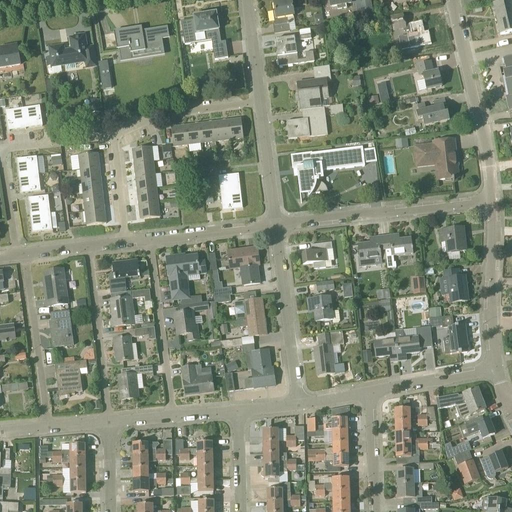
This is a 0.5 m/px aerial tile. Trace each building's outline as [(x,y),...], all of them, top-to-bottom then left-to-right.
[(346,8),(346,5),(351,5),(351,4),(360,2),(359,0),(329,0),(331,7),(337,7),(337,10),(346,8)] [(511,0),(493,5),(496,19),(511,16),(511,0)] [(274,35),(284,33),(289,32),(287,17),(294,16),(291,1),(274,4),(275,12),(273,12),(275,25),(273,26),(274,35)] [(219,38),(218,31),(219,31),(216,13),(194,17),(197,35),(211,33),(213,39),(211,40),(212,48),(216,48),(226,46),(225,38),(219,38)] [(323,24),(322,15),(314,16),(315,24),(323,24)] [(406,26),(403,15),(390,18),(393,31),(403,29),(404,32),(409,31),(409,34),(411,33),(412,35),(407,36),(408,39),(405,40),(404,38),(399,40),(402,51),(410,49),(431,45),(429,32),(425,33),(422,22),(410,25),(406,26)] [(511,16),(496,19),(500,36),(511,33),(511,16)] [(135,29),(115,32),(115,33),(120,60),(132,58),(132,53),(160,49),(159,38),(168,36),(167,27),(136,33),(135,29)] [(47,67),(51,66),(51,67),(52,69),(61,68),(65,67),(66,70),(76,69),(75,66),(85,64),(86,70),(96,68),(94,47),(87,48),(87,47),(85,37),(71,39),(73,51),(64,52),(63,47),(50,49),(51,57),(50,57),(45,58),(47,67)] [(298,61),(295,38),(275,40),(279,67),(314,62),(313,53),(305,54),(306,60),(298,61)] [(0,68),(20,65),(17,46),(6,48),(6,51),(0,51),(0,68)] [(511,58),(503,60),(505,68),(506,73),(503,73),(504,78),(502,79),(503,85),(505,84),(508,98),(506,98),(509,111),(511,110),(511,58)] [(107,62),(98,63),(102,90),(112,89),(107,62)] [(433,73),(430,62),(417,66),(419,72),(423,71),(427,91),(442,87),(438,72),(433,73)] [(302,111),(322,109),(321,100),(329,99),(327,83),(331,83),(330,67),(323,68),(313,69),(315,82),(297,84),(300,111),(302,111)] [(380,68),(371,69),(372,76),(381,75),(380,68)] [(424,127),(449,121),(448,113),(445,114),(443,107),(446,107),(444,100),(433,102),(435,109),(426,111),(424,104),(417,106),(418,113),(416,114),(417,121),(422,120),(424,127)] [(90,115),(102,113),(100,101),(88,103),(90,115)] [(42,127),(39,106),(39,108),(23,110),(23,109),(26,130),(26,128),(42,126),(42,127)] [(330,109),(332,116),(343,115),(343,106),(330,108),(330,109)] [(26,130),(23,109),(22,109),(22,110),(7,113),(6,111),(9,132),(10,132),(9,131),(25,128),(25,130),(26,130)] [(328,136),(325,109),(324,109),(322,109),(302,111),(303,121),(287,123),(289,140),(310,138),(328,136)] [(229,141),(243,139),(241,120),(227,121),(229,141)] [(213,123),(215,143),(226,141),(229,141),(227,121),(213,123)] [(201,144),(215,143),(213,123),(199,125),(201,144)] [(188,146),(201,144),(199,125),(185,126),(188,146)] [(173,148),(188,146),(185,126),(171,128),(173,148)] [(458,179),(454,141),(432,143),(432,145),(413,147),(416,169),(436,167),(438,181),(452,179),(453,182),(454,182),(454,179),(458,179)] [(134,165),(153,162),(152,148),(132,150),(134,165)] [(362,151),(362,149),(312,155),(312,154),(291,156),(292,170),(297,170),(300,196),(312,195),(320,194),(320,193),(319,183),(319,182),(319,180),(324,180),(323,172),(365,168),(364,164),(362,151)] [(80,171),(100,169),(98,154),(78,157),(80,171)] [(61,157),(51,158),(52,166),(62,165),(61,157)] [(38,175),(36,159),(37,159),(37,158),(16,160),(16,161),(18,161),(20,177),(18,177),(39,175),(39,174),(38,175)] [(136,179),(155,176),(153,162),(134,165),(136,179)] [(82,185),(101,182),(100,169),(80,171),(82,185)] [(40,191),(38,175),(39,175),(18,177),(20,177),(21,193),(20,193),(20,194),(41,192),(41,191),(40,191)] [(240,192),(238,176),(239,176),(239,175),(218,178),(220,178),(221,194),(220,194),(241,192),(240,192)] [(137,192),(157,190),(155,176),(136,179),(137,192)] [(83,199),(103,196),(101,182),(82,185),(83,199)] [(139,206),(158,204),(157,190),(137,192),(139,206)] [(242,208),(240,193),(241,192),(220,194),(220,195),(222,195),(223,210),(222,211),(243,209),(243,208),(242,208)] [(85,212),(104,210),(103,196),(83,199),(85,212)] [(49,214),(48,198),(49,198),(49,197),(28,199),(28,200),(29,200),(31,216),(30,216),(51,214),(51,213),(49,214)] [(140,221),(145,220),(160,218),(158,204),(139,206),(140,221)] [(87,227),(101,225),(106,224),(104,210),(85,212),(87,227)] [(51,230),(49,214),(51,214),(30,216),(31,216),(33,232),(31,232),(32,233),(53,231),(53,230),(51,230)] [(467,252),(464,229),(448,230),(439,231),(441,244),(445,244),(446,254),(447,254),(457,253),(467,252)] [(399,241),(398,236),(384,238),(387,265),(388,270),(396,268),(395,263),(394,263),(393,257),(412,255),(410,240),(399,241)] [(387,265),(384,238),(368,239),(369,244),(357,246),(358,261),(359,268),(360,268),(376,266),(376,259),(381,258),(381,261),(385,261),(385,265),(387,265)] [(325,269),(325,262),(334,261),(331,243),(311,246),(312,252),(302,253),(303,265),(313,264),(314,270),(325,269)] [(241,269),(258,267),(260,266),(257,248),(228,252),(229,262),(230,270),(239,269),(241,269)] [(210,272),(217,272),(215,254),(208,255),(209,261),(210,272)] [(198,263),(197,257),(178,259),(177,257),(166,259),(169,276),(170,276),(173,301),(189,299),(186,278),(199,276),(207,275),(206,273),(211,273),(210,272),(209,261),(198,263)] [(140,277),(138,263),(122,265),(121,263),(112,264),(113,275),(108,275),(111,295),(121,294),(126,293),(125,279),(140,277)] [(243,287),(260,284),(258,267),(241,269),(243,287)] [(68,305),(63,270),(44,273),(45,282),(46,282),(47,287),(44,287),(47,308),(68,305)] [(459,278),(458,271),(444,272),(445,279),(439,279),(441,297),(450,295),(451,304),(468,302),(465,277),(459,278)] [(219,284),(217,272),(210,272),(211,273),(212,285),(219,284)] [(413,295),(426,294),(424,277),(411,278),(413,295)] [(318,292),(334,291),(333,283),(317,285),(318,292)] [(351,285),(342,286),(344,299),(352,298),(351,285)] [(231,288),(223,289),(213,291),(214,298),(230,296),(232,296),(231,288)] [(151,302),(149,291),(140,292),(131,293),(131,300),(145,298),(145,303),(151,302)] [(0,304),(8,303),(7,295),(0,296),(0,304)] [(215,305),(231,303),(230,296),(214,298),(215,305)] [(134,326),(131,299),(111,301),(113,319),(112,319),(113,328),(134,326)] [(332,313),(330,299),(322,299),(308,301),(309,310),(314,309),(315,322),(332,321),(332,313)] [(264,317),(262,300),(234,303),(235,309),(236,316),(236,321),(264,317)] [(195,313),(208,312),(207,304),(187,307),(188,313),(193,312),(193,314),(195,313)] [(73,346),(72,337),(71,328),(69,312),(50,314),(51,322),(49,322),(51,337),(54,337),(54,339),(53,339),(54,351),(55,351),(55,348),(73,346)] [(193,314),(193,312),(188,313),(174,315),(175,323),(177,337),(187,335),(188,342),(199,340),(197,326),(195,326),(193,314)] [(266,336),(264,317),(236,321),(237,328),(248,327),(250,338),(266,336)] [(453,327),(452,317),(442,318),(430,319),(430,322),(430,328),(442,327),(442,329),(448,328),(450,339),(443,339),(444,346),(445,356),(452,355),(467,353),(465,336),(466,336),(465,326),(453,327)] [(0,336),(15,334),(14,325),(0,326),(0,336)] [(156,340),(154,329),(135,331),(136,338),(148,336),(149,341),(156,340)] [(404,341),(403,331),(395,332),(397,341),(396,342),(398,362),(406,361),(405,355),(419,354),(418,339),(404,341)] [(335,374),(334,365),(332,347),(344,345),(342,333),(318,336),(319,348),(314,349),(315,359),(317,359),(320,376),(335,374)] [(131,345),(130,338),(114,340),(117,363),(132,361),(131,345)] [(398,362),(396,342),(374,344),(376,359),(390,357),(391,363),(398,362)] [(269,351),(255,353),(252,354),(254,371),(271,369),(269,351)] [(83,392),(80,370),(79,363),(64,365),(65,372),(56,373),(57,381),(59,381),(61,390),(58,391),(59,398),(67,397),(67,398),(70,398),(70,396),(75,396),(75,393),(83,392)] [(228,373),(234,371),(231,364),(225,366),(228,373)] [(202,370),(201,366),(192,367),(182,369),(185,396),(214,392),(212,383),(211,369),(202,370)] [(121,401),(138,399),(136,376),(153,374),(152,367),(130,369),(120,370),(121,377),(118,377),(121,401)] [(254,390),(275,387),(273,369),(271,369),(254,371),(252,372),(253,380),(245,380),(246,390),(254,389),(254,390)] [(227,393),(235,392),(233,382),(232,374),(225,375),(225,377),(226,383),(227,393)] [(485,410),(478,390),(463,395),(463,396),(458,397),(458,395),(436,399),(438,410),(456,407),(461,419),(471,416),(485,410)] [(418,422),(427,421),(436,421),(434,408),(427,409),(427,416),(418,416),(418,422)] [(395,422),(410,422),(410,410),(395,410),(395,422)] [(483,422),(481,417),(465,424),(467,428),(466,428),(469,436),(480,432),(483,440),(495,435),(489,420),(483,422)] [(348,432),(347,419),(332,420),(323,420),(323,425),(323,427),(316,427),(315,420),(307,420),(307,433),(310,433),(315,433),(324,433),(333,432),(348,432)] [(395,434),(410,434),(410,422),(395,422),(395,434)] [(263,443),(278,442),(278,430),(263,431),(263,443)] [(333,444),(348,444),(348,432),(333,432),(333,444)] [(416,434),(410,434),(395,434),(396,447),(428,445),(433,445),(432,440),(428,440),(416,440),(416,434)] [(133,444),(133,457),(148,457),(148,456),(156,456),(165,456),(172,456),(172,441),(163,441),(163,450),(156,451),(156,450),(147,450),(148,444),(133,444)] [(184,451),(183,441),(175,441),(175,451),(176,456),(180,456),(189,456),(198,455),(198,456),(213,455),(212,443),(197,443),(197,450),(184,451)] [(278,455),(278,454),(278,442),(263,443),(263,455),(278,455)] [(308,451),(308,457),(348,456),(348,444),(333,444),(333,449),(325,450),(325,451),(308,451)] [(470,452),(467,444),(452,449),(450,444),(444,447),(444,454),(446,461),(449,459),(454,458),(469,452),(470,452)] [(70,446),(70,452),(62,452),(62,453),(48,453),(48,447),(40,447),(40,457),(40,459),(53,458),(85,458),(85,445),(70,446)] [(411,451),(428,451),(428,445),(396,447),(396,459),(405,458),(405,465),(396,465),(396,466),(405,465),(419,465),(419,458),(411,458),(411,451)] [(10,462),(10,451),(3,450),(3,456),(1,456),(1,455),(0,455),(0,475),(11,476),(11,470),(3,470),(3,462),(10,462)] [(465,486),(480,481),(469,452),(454,458),(465,486)] [(490,480),(493,480),(494,479),(495,477),(495,474),(508,470),(501,453),(488,458),(481,461),(484,468),(487,478),(488,479),(490,480)] [(285,454),(278,454),(278,455),(263,455),(264,467),(296,466),(296,461),(287,461),(286,454),(285,454)] [(198,468),(213,467),(213,455),(198,456),(198,468)] [(349,468),(348,456),(308,457),(308,463),(325,462),(326,463),(334,463),(334,468),(349,468)] [(133,469),(148,468),(148,457),(133,457),(133,469)] [(85,470),(85,458),(53,458),(53,464),(70,464),(70,470),(85,470)] [(397,485),(414,485),(414,471),(434,471),(433,465),(419,465),(405,465),(405,471),(396,472),(397,485)] [(288,484),(287,472),(296,471),(296,466),(264,467),(264,479),(268,479),(268,485),(279,485),(279,484),(288,484)] [(198,479),(213,479),(213,467),(198,468),(198,479)] [(148,475),(148,468),(133,469),(133,481),(166,480),(166,475),(148,475)] [(71,482),(86,482),(85,470),(70,470),(71,482)] [(11,476),(0,475),(0,485),(11,486),(11,476)] [(198,479),(190,480),(180,480),(181,486),(198,485),(198,492),(213,492),(213,479),(198,479)] [(349,491),(349,479),(332,479),(333,485),(324,485),(324,486),(315,487),(315,492),(325,492),(333,491),(349,491)] [(133,493),(148,493),(148,487),(156,487),(156,486),(166,486),(166,480),(133,481),(133,493)] [(71,494),(86,494),(86,482),(71,482),(71,494)] [(279,490),(279,485),(268,485),(269,490),(267,490),(267,497),(290,496),(290,490),(282,490),(279,490)] [(397,500),(415,499),(414,485),(397,485),(397,500)] [(190,496),(190,488),(177,488),(177,496),(190,496)] [(333,504),(350,503),(349,491),(333,491),(333,504)] [(282,502),(291,502),(300,502),(300,498),(300,496),(290,497),(290,496),(267,497),(268,510),(283,510),(282,502)] [(480,511),(511,511),(511,510),(506,510),(506,501),(482,499),(480,511)] [(67,505),(67,501),(39,501),(40,507),(67,506),(66,511),(82,511),(82,505),(67,505)] [(198,511),(213,511),(214,502),(198,502),(198,511)] [(18,511),(18,504),(9,504),(0,503),(0,511),(18,511)] [(333,511),(350,511),(350,503),(333,504),(333,511)]
